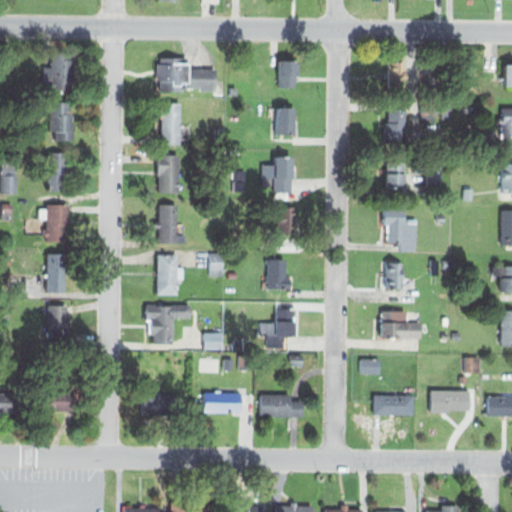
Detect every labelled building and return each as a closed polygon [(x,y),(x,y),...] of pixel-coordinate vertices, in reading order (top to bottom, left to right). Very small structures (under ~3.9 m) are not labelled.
[(39,63),(40,91),(73,90),(72,51),(49,51),(49,63),(39,63)] [(157,56),(158,62),(153,61),(154,79),(158,80),(158,90),(185,91),(185,85),(199,85),(199,90),(213,91),(214,68),(186,67),(185,58),(157,56)] [(276,61),(296,60),(296,87),(277,87),(276,61)] [(385,61),(405,61),(405,93),(385,93),(385,61)] [(503,64),(511,64),(511,86),(504,87),(503,64)] [(48,100),(69,101),(68,113),(72,113),(71,139),(54,139),(55,129),(46,129),(48,100)] [(273,103),(295,102),(295,134),(274,134),(273,103)] [(161,103),(180,103),(180,143),(160,143),(161,103)] [(432,104),(432,113),(441,112),(441,118),(450,118),(450,103),(432,104)] [(499,107),(511,106),(511,142),(499,142),(499,107)] [(388,109),(404,109),(405,143),(383,143),(383,121),(388,121),(388,109)] [(46,152),(67,151),(68,189),(48,189),(46,152)] [(155,153),(178,154),(178,191),(155,191),(155,153)] [(273,155),(291,155),(291,189),(286,189),(287,198),(272,198),(271,176),(261,176),(262,166),(274,166),(273,155)] [(386,155),(404,155),(404,184),(386,184),(386,155)] [(412,157),(412,171),(426,171),(425,181),(438,182),(438,157),(412,157)] [(1,162),(14,162),(15,192),(2,192),(1,162)] [(499,162),(511,162),(511,188),(499,188),(499,162)] [(233,170),(245,169),(245,191),(233,191),(233,170)] [(461,187),(471,187),(471,200),(461,200),(461,187)] [(1,202),(11,203),(11,212),(1,212),(1,202)] [(46,203),(67,204),(67,241),(46,240),(45,218),(38,219),(36,208),(46,208),(46,203)] [(157,204),(175,203),(176,242),(158,242),(157,204)] [(383,207),(403,206),(403,218),(415,218),(415,250),(396,251),(396,242),(384,242),(383,207)] [(275,208),(293,208),(293,235),(275,235),(275,208)] [(499,210),(511,210),(511,245),(498,245),(499,210)] [(435,213),(435,222),(445,221),(444,213),(435,213)] [(208,251),(222,252),(222,274),(208,273),(208,251)] [(45,252),(64,252),(64,291),(45,290),(45,252)] [(156,254),(176,254),(176,293),(157,293),(156,254)] [(265,258),(286,258),(285,275),(289,275),(288,288),(265,288),(265,258)] [(441,260),(449,260),(448,271),(440,270),(441,260)] [(380,261),(402,261),(402,289),(380,289),(380,261)] [(491,267),(511,266),(511,293),(498,293),(498,276),(491,276),(491,267)] [(143,303),(144,322),(148,321),(148,335),(152,335),(153,344),(172,344),(172,318),(187,319),(187,304),(143,303)] [(48,304),(67,304),(67,340),(48,341),(48,304)] [(264,321),(264,334),(293,335),(293,309),(275,309),(275,321),(264,321)] [(377,310),(377,339),(420,339),(420,322),(421,310),(377,310)] [(499,313),(511,312),(511,348),(499,349),(499,313)] [(440,317),(447,316),(448,324),(441,325),(440,317)] [(202,332),(222,332),(221,346),(202,345),(202,332)] [(289,355),(301,355),(301,366),(289,366),(289,355)] [(463,356),(479,357),(478,373),(463,372),(463,356)] [(358,357),(358,373),(379,374),(379,358),(358,357)] [(430,390),(469,390),(470,410),(448,410),(448,414),(430,414),(430,390)] [(202,391),(203,411),(239,411),(239,391),(202,391)] [(37,393),(37,410),(72,410),(72,393),(37,393)] [(366,393),(411,395),(410,416),(365,414),(366,393)] [(0,413),(12,413),(12,394),(0,394),(0,413)] [(139,394),(140,411),(183,411),(183,394),(139,394)] [(258,394),(257,417),(300,418),(300,400),(290,400),(290,394),(258,394)] [(511,394),(485,395),(485,416),(511,415),(511,394)] [(211,511),(211,502),(170,502),(170,511),(211,511)] [(222,504),(222,511),(261,511),(261,503),(222,504)] [(324,508),(324,511),(360,511),(360,508),(346,508),(346,503),(340,503),(340,508),(324,508)] [(425,511),(439,511),(439,503),(458,503),(458,511),(425,511)]
